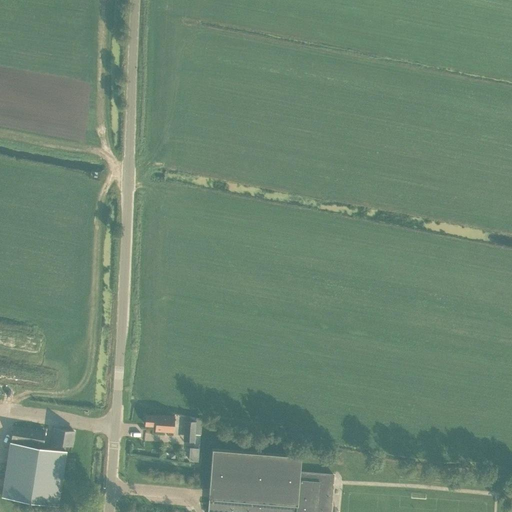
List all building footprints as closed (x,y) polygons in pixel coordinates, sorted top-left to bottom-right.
[(162,415),(162,416),(146,415),(145,425),(155,426),(155,430),(173,432),(174,416),(162,415)] [(194,442),(195,433),(195,421),(185,420),(185,441),(194,442)] [(11,441),(42,446),(45,432),(13,427),(11,441)] [(51,448),(64,450),(65,444),(72,445),(74,431),(54,428),(51,448)] [(10,442),(1,496),(58,505),(66,451),(10,442)] [(208,511),(330,511),(333,473),(303,472),(304,456),(212,449),(208,498),(209,498),(208,511)]
